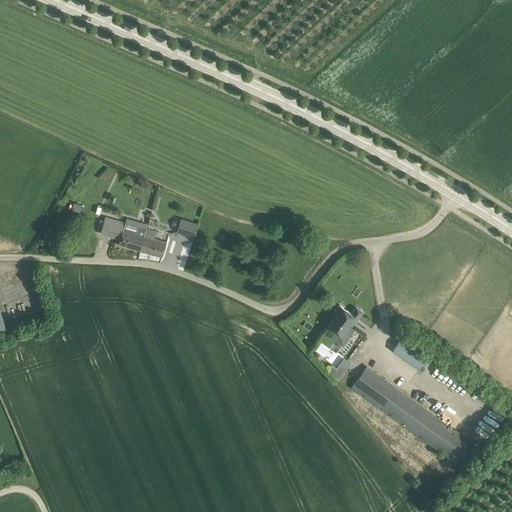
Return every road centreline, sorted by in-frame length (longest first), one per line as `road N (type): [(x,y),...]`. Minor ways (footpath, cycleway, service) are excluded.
road 1 (unclassified): [(0,257),(153,265),(276,312),(289,309),(350,245),(422,234),(455,193)]
road 2 (secondary): [(455,193),(295,106),(54,0)]
